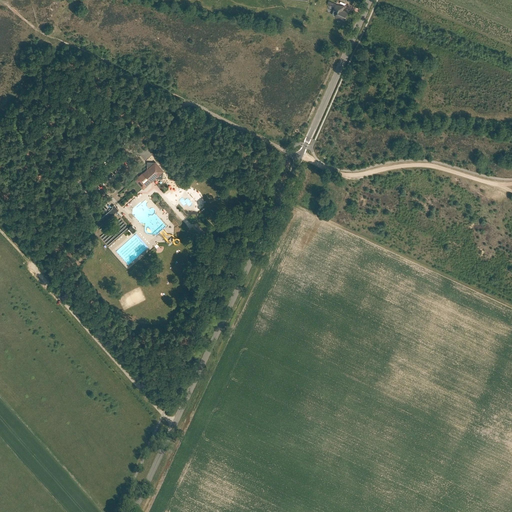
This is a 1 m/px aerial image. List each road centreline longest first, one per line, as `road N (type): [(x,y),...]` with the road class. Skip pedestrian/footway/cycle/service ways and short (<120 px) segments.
road 1 (tertiary): [(133,511),(369,0)]
road 2 (track): [(299,157),(347,175),(426,164),(500,185)]
